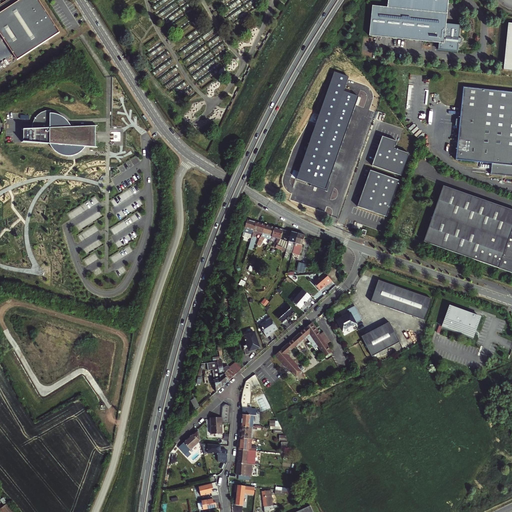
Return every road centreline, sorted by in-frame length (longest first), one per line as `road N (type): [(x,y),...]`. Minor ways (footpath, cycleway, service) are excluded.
road 1 (trunk): [(338,0),(275,106),(213,241),(169,381),(144,511)]
road 2 (residential): [(95,511),(179,233),(178,181),(191,157)]
road 3 (tertiary): [(363,249),(282,213),(191,157)]
road 4 (residential): [(230,389),(344,287),(363,249)]
road 5 (tertiary): [(191,157),(161,127),(80,0)]
road 6 (tertiary): [(511,301),(363,249)]
road 7 (residential): [(230,389),(236,406),(225,511)]
